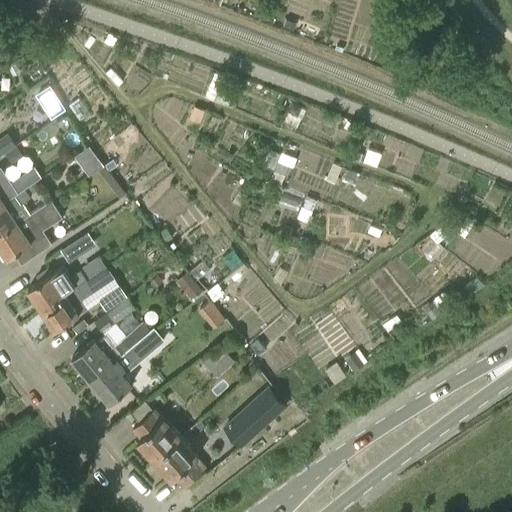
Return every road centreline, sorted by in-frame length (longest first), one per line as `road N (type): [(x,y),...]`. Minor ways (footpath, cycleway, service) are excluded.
road 1 (track): [(30,0),(297,313),(420,231),(439,199),(169,89),(144,107)]
road 2 (primary): [(511,354),(465,376),(262,511)]
road 3 (residential): [(143,511),(0,332)]
road 4 (primary): [(330,511),(511,374)]
